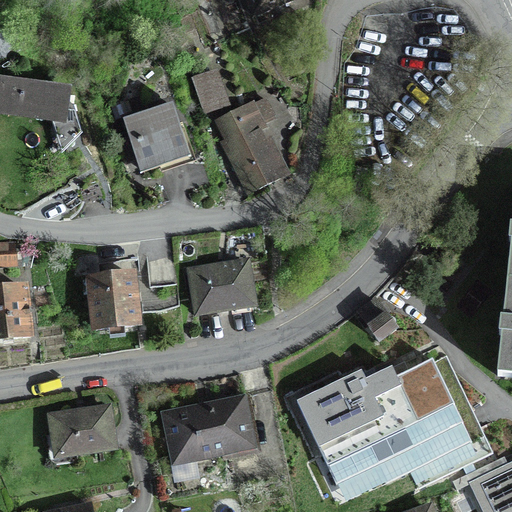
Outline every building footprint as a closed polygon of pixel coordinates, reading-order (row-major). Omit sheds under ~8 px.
[(245,0),(252,18),(290,3),(288,0),(245,0)] [(192,84),(202,113),(222,106),(212,77),(192,84)] [(0,112),(65,122),(74,119),(70,108),(65,108),(67,94),(0,83),(0,84),(0,112)] [(281,180),(272,162),(279,159),(275,150),(267,153),(257,130),(264,127),(254,106),(234,115),(244,135),(224,145),(248,196),(281,180)] [(122,124),(138,171),(186,155),(169,107),(122,124)] [(75,176),(83,203),(100,198),(92,171),(75,176)] [(511,227),(511,229),(509,229),(508,244),(510,244),(506,283),(502,323),(499,322),(498,337),(501,337),(496,378),(511,379),(511,227)] [(12,247),(0,247),(0,269),(13,269),(12,247)] [(96,255),(70,257),(72,279),(98,276),(96,255)] [(168,288),(165,263),(152,265),(155,290),(168,288)] [(252,308),(245,265),(189,274),(196,317),(252,308)] [(89,281),(94,332),(135,328),(130,277),(89,281)] [(0,294),(0,342),(28,340),(24,292),(0,294)] [(387,322),(374,304),(357,316),(377,344),(394,332),(392,329),(393,326),(392,324),(390,322),(387,322)] [(234,449),(236,456),(255,452),(244,398),(209,405),(210,411),(167,420),(176,461),(234,449)] [(55,458),(112,450),(106,412),(50,420),(55,458)]
